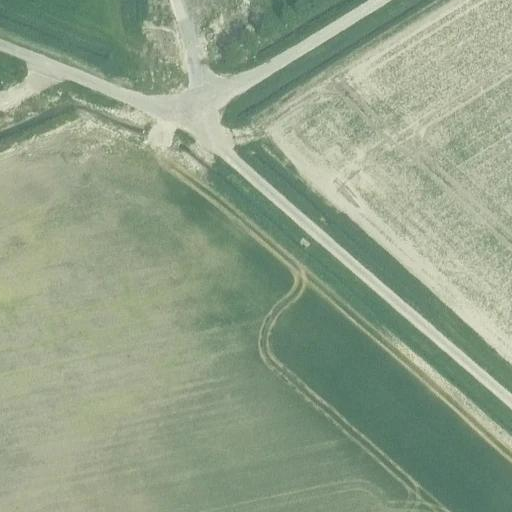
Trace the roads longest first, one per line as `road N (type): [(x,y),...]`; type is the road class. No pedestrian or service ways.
road 1 (unclassified): [(511,400),(216,136),(183,117)]
road 2 (unclassified): [(183,117),(386,0)]
road 3 (unclassified): [(183,117),(0,43)]
